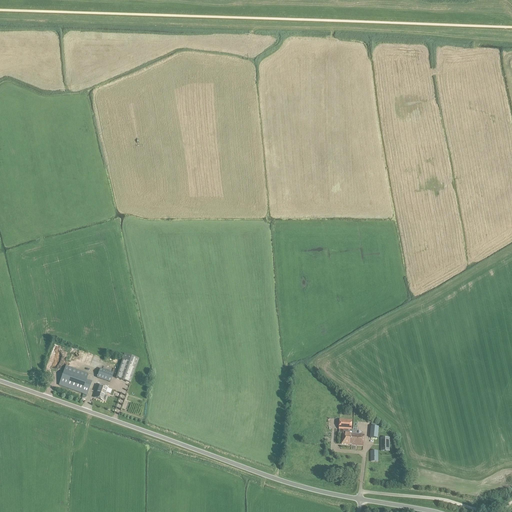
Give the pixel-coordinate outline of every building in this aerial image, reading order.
[(84,362),(87,363),(92,348),(90,347),(88,351),(84,349),(83,353),(87,354),(84,362)] [(130,383),(134,374),(139,359),(125,354),(116,378),(130,383)] [(92,382),(86,380),(89,374),(66,366),(59,383),(60,384),(60,386),(83,394),(82,395),(87,396),(92,382)] [(113,373),(100,369),(97,377),(110,382),(113,373)] [(96,391),(94,398),(99,399),(103,387),(98,385),(96,391)] [(103,387),(99,399),(104,401),(104,400),(106,401),(108,396),(105,396),(106,395),(107,392),(108,388),(103,387)] [(340,420),(339,429),(340,429),(344,430),(351,430),(352,421),(340,420)] [(343,434),(342,445),(351,446),(352,434),(352,430),(351,430),(344,430),(343,433),(343,434)] [(352,434),(351,446),(364,447),(365,435),(352,434)] [(390,442),(390,438),(381,438),(381,443),(381,451),(390,451),(390,442)]
